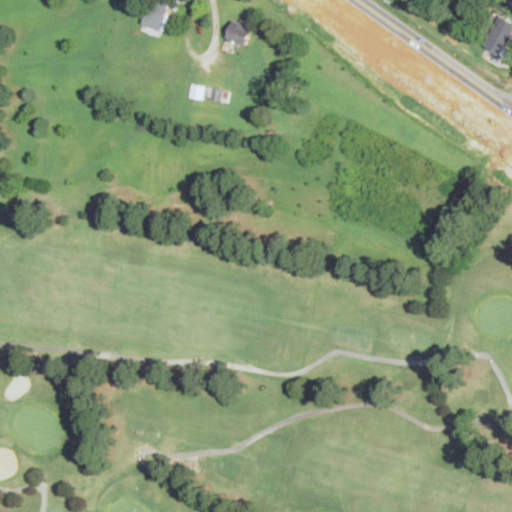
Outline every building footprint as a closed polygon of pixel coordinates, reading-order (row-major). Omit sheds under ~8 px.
[(182,0),(182,2),(178,10),(173,8),(163,31),(144,23),(154,0),(182,0)] [(511,36),(506,47),(502,54),(486,45),(503,16),(511,21),(511,36)] [(249,22),(248,25),(254,28),(248,45),(228,38),(235,20),(249,22)] [(207,85),(205,98),(191,95),(194,82),(207,85)] [(232,91),(230,103),(207,98),(210,86),(232,91)] [(275,99),(274,108),(260,107),(261,98),(275,99)]
